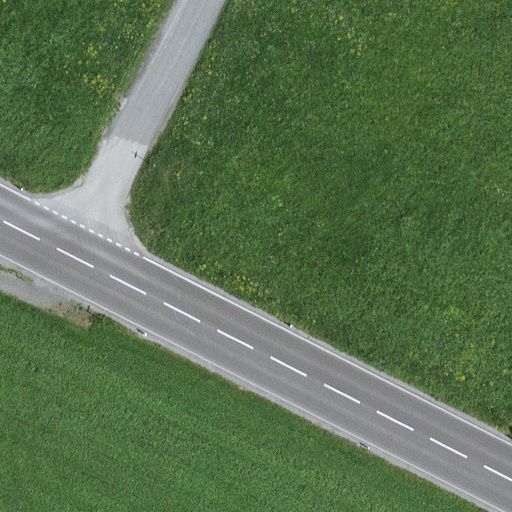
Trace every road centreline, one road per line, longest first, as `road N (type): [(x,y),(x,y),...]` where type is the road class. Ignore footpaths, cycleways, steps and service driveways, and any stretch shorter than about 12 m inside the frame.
road 1 (secondary): [(511,467),(0,206)]
road 2 (track): [(216,0),(77,299),(0,270)]
